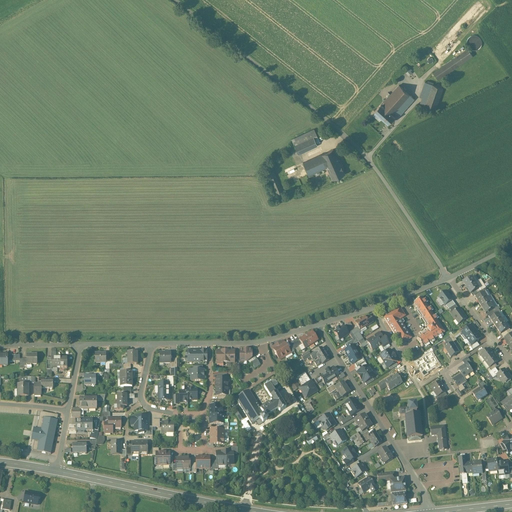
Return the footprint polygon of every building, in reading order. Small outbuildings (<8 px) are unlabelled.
[(473,36),(472,36),(471,37),(470,37),(469,38),(469,39),(468,39),(468,40),(468,41),(467,41),(467,42),(467,43),(467,44),(468,45),(468,46),(469,47),(470,48),(471,49),(472,49),(473,50),(474,50),(476,50),(477,49),(478,49),(478,48),(479,48),(480,47),(480,46),(481,45),(481,44),(481,43),(481,42),(481,41),(480,40),(480,39),(479,38),(478,37),(477,37),(476,36),(474,36),(473,36)] [(438,80),(473,56),(468,49),(433,72),(438,80)] [(409,76),(413,72),(409,67),(405,71),(409,76)] [(425,82),(420,97),(422,98),(428,83),(425,82)] [(443,88),(428,83),(422,98),(420,104),(435,109),(443,88)] [(410,95),(399,85),(382,105),(393,115),(395,113),(410,96),(410,95)] [(410,96),(395,113),(399,117),(415,99),(410,95),(410,96)] [(382,105),(381,104),(375,111),(389,124),(395,117),(393,115),(382,105)] [(315,130),(292,140),(294,145),(313,137),(314,138),(318,136),(315,130)] [(294,145),(288,148),(293,157),(298,155),(298,154),(317,146),(314,138),(313,137),(294,145)] [(333,149),(321,155),(303,163),(308,175),(327,167),(339,162),(333,149)] [(339,162),(327,167),(332,180),(344,175),(339,162)] [(273,170),(267,173),(270,180),(276,177),(273,170)] [(276,177),(270,180),(276,195),(282,193),(276,177)] [(464,283),(467,289),(476,283),(472,278),(469,280),(464,283)] [(476,283),(467,289),(471,294),(476,291),(479,289),(476,283)] [(453,300),(447,291),(438,297),(444,306),(445,305),(452,300),(453,300)] [(476,298),(479,304),(488,298),(485,293),(481,295),(476,298)] [(422,298),(414,303),(431,330),(417,339),(422,347),(445,333),(422,298)] [(488,298),(479,304),(482,309),(491,304),(488,298)] [(456,305),(452,300),(445,305),(449,310),(450,309),(456,305)] [(491,304),(482,309),(486,315),(486,314),(491,311),(495,309),(491,304)] [(411,338),(399,320),(405,317),(399,308),(384,318),(401,345),(411,338)] [(453,313),(452,315),(456,321),(458,319),(461,323),(467,319),(459,309),(459,310),(453,313)] [(490,319),(490,320),(494,325),(502,319),(499,314),(495,316),(490,319)] [(364,317),(356,323),(358,327),(360,330),(373,322),(371,318),(367,321),(364,317)] [(502,319),(494,325),(497,330),(506,324),(502,319)] [(506,324),(497,330),(501,335),(506,332),(509,329),(506,324)] [(481,338),(473,326),(468,330),(463,334),(472,346),(481,338)] [(343,327),(335,332),(340,340),(348,335),(343,327)] [(466,327),(459,331),(461,335),(463,334),(468,330),(466,327)] [(318,341),(312,333),(308,335),(313,344),(318,341)] [(363,339),(359,333),(358,334),(355,336),(356,338),(358,342),(363,339)] [(389,344),(383,335),(381,336),(379,333),(376,335),(376,337),(376,336),(382,345),(383,346),(385,345),(386,345),(389,344)] [(313,344),(308,335),(304,338),(309,347),(313,344)] [(376,337),(371,340),(370,339),(366,342),(372,351),(382,345),(376,336),(376,337)] [(300,341),(299,341),(302,345),(305,349),(309,347),(304,338),(300,341)] [(353,340),(345,345),(347,349),(352,345),(353,346),(359,342),(358,342),(356,338),(353,340)] [(285,343),(282,345),(281,342),(278,344),(285,357),(287,356),(288,354),(290,353),(288,348),(285,343)] [(453,343),(445,348),(451,358),(459,352),(453,343)] [(285,357),(278,344),(275,346),(276,348),(273,350),(279,359),(281,358),(283,358),(285,357)] [(353,346),(352,345),(347,349),(344,351),(348,356),(347,356),(350,360),(349,361),(351,364),(351,363),(353,365),(354,364),(361,360),(358,355),(353,346)] [(435,345),(425,351),(427,355),(438,350),(435,345)] [(322,348),(314,353),(314,354),(310,356),(313,360),(317,358),(318,359),(326,354),(322,348)] [(486,352),(481,356),(486,362),(494,355),(490,349),(486,352)] [(252,350),(240,350),(240,362),(240,364),(243,364),(243,362),(246,362),(252,358),(252,350)] [(233,351),(217,352),(217,366),(223,366),(223,363),(234,363),(234,360),(237,360),(237,357),(234,357),(233,351)] [(381,356),(380,357),(384,363),(394,356),(393,354),(393,355),(390,351),(388,352),(381,356)] [(137,352),(128,353),(128,360),(129,360),(129,365),(131,365),(137,365),(137,352)] [(197,352),(188,352),(188,356),(186,356),(186,357),(188,357),(188,362),(200,362),(200,360),(200,353),(200,352),(197,352)] [(106,354),(95,355),(95,364),(105,364),(106,364),(106,361),(106,354)] [(171,364),(171,354),(159,355),(160,363),(163,363),(163,364),(171,364)] [(326,354),(318,359),(318,360),(314,363),(317,368),(329,360),(326,354)] [(437,363),(431,354),(416,363),(422,372),(425,371),(425,372),(435,366),(434,365),(437,363)] [(494,355),(486,362),(490,368),(495,364),(499,361),(494,355)] [(37,356),(27,356),(27,359),(20,359),(20,362),(20,366),(27,366),(27,365),(31,365),(37,365),(37,356)] [(394,356),(384,363),(388,368),(396,363),(397,362),(395,358),(394,356)] [(361,360),(354,364),(357,368),(359,367),(361,365),(365,363),(363,358),(361,360)] [(67,359),(51,359),(51,361),(51,363),(51,368),(52,368),(57,368),(67,368),(67,359)] [(465,366),(459,370),(461,375),(462,375),(464,378),(469,374),(473,372),(468,365),(465,366)] [(361,370),(357,373),(358,375),(360,378),(371,371),(367,366),(364,369),(361,370)] [(334,368),(330,371),(329,369),(325,371),(327,373),(320,377),(325,385),(338,376),(339,376),(334,368)] [(195,370),(191,370),(191,381),(204,381),(204,376),(203,376),(203,374),(204,374),(204,370),(201,370),(195,370)] [(511,380),(511,379),(505,370),(498,376),(500,380),(500,379),(505,385),(511,380)] [(371,371),(360,378),(362,381),(364,384),(365,383),(372,378),(374,377),(371,371)] [(305,373),(297,378),(300,383),(308,378),(305,373)] [(397,375),(390,380),(389,378),(377,386),(380,391),(386,387),(389,391),(402,383),(397,375)] [(461,375),(453,380),(458,388),(466,382),(467,382),(466,381),(464,378),(462,375),(461,375)] [(91,377),(84,377),(84,386),(95,386),(95,377),(91,377)] [(308,378),(300,383),(303,387),(310,382),(308,378)] [(218,379),(216,379),(216,387),(228,387),(228,382),(227,382),(227,379),(218,379)] [(295,391),(299,388),(295,381),(291,384),(295,391)] [(303,387),(302,387),(303,390),(301,392),(306,399),(317,391),(311,381),(310,382),(303,387)] [(194,385),(187,382),(187,387),(188,400),(193,400),(193,399),(194,398),(197,398),(197,390),(193,390),(192,389),(194,385)] [(439,382),(431,387),(437,397),(444,392),(446,392),(439,382)] [(466,382),(458,388),(459,390),(460,389),(461,392),(465,390),(463,386),(466,383),(466,382)] [(483,382),(478,385),(481,390),(483,388),(484,390),(487,388),(483,382)] [(275,383),(271,385),(270,384),(264,388),(272,400),(278,396),(274,388),(277,386),(275,383)] [(343,383),(335,388),(339,394),(342,398),(350,393),(343,383)] [(168,384),(158,384),(159,401),(168,401),(168,384)] [(28,385),(18,385),(18,397),(28,397),(28,385)] [(331,386),(326,389),(330,394),(335,391),(331,386)] [(187,387),(182,387),(182,392),(181,392),(179,393),(179,402),(180,403),(188,402),(188,400),(187,387)] [(228,387),(216,387),(216,396),(218,396),(226,396),(227,396),(227,393),(228,393),(228,387)] [(481,390),(473,395),(478,402),(487,395),(484,390),(483,388),(481,390)] [(249,391),(236,400),(252,424),(260,419),(256,413),(261,410),(254,399),(249,391)] [(444,392),(437,397),(435,398),(438,402),(447,396),(444,392)] [(124,395),(117,395),(118,406),(118,407),(123,407),(127,407),(127,395),(126,395),(124,395)] [(256,413),(260,419),(263,423),(267,420),(265,417),(278,409),(280,412),(286,408),(278,396),(272,400),(271,400),(272,403),(261,410),(256,413)] [(499,406),(493,397),(489,400),(491,404),(494,409),(499,406)] [(511,397),(501,404),(506,412),(511,407),(511,397)] [(88,399),(80,399),(80,410),(80,415),(83,415),(84,415),(84,409),(88,409),(88,410),(88,399)] [(96,399),(88,399),(88,410),(96,410),(96,399)] [(354,399),(344,405),(347,409),(348,408),(353,415),(361,410),(354,399)] [(314,411),(310,404),(306,406),(310,413),(314,411)] [(220,409),(220,406),(211,406),(210,407),(210,417),(220,417),(220,414),(222,414),(222,409),(220,409)] [(416,415),(415,406),(407,407),(407,410),(400,411),(400,416),(405,416),(405,422),(404,422),(406,433),(407,433),(407,439),(409,439),(409,441),(421,440),(421,437),(422,437),(419,414),(416,415)] [(80,410),(72,410),(72,418),(80,418),(80,415),(80,410)] [(240,422),(245,418),(241,410),(235,414),(240,422)] [(493,413),(487,417),(493,425),(498,421),(499,421),(502,419),(499,415),(499,416),(496,412),(497,411),(496,411),(493,413)] [(58,416),(40,412),(33,451),(37,451),(37,452),(51,455),(51,454),(57,421),(58,416)] [(364,415),(354,421),(355,422),(358,427),(356,428),(368,421),(364,415)] [(331,417),(329,417),(328,416),(321,420),(319,421),(323,427),(322,429),(324,431),(326,431),(335,425),(331,418),(331,417)] [(345,419),(343,416),(339,418),(343,425),(349,421),(352,420),(350,416),(345,419)] [(147,417),(135,417),(135,418),(131,418),(131,424),(137,424),(137,431),(135,431),(139,431),(139,434),(144,434),(144,431),(147,431),(147,427),(147,417)] [(121,418),(108,419),(108,423),(108,428),(112,428),(121,428),(121,418)] [(92,421),(76,421),(76,425),(76,431),(84,431),(92,431),(92,421)] [(368,421),(356,428),(358,427),(361,432),(362,433),(366,430),(372,426),(368,421)] [(108,428),(108,423),(104,423),(104,428),(105,428),(105,434),(112,434),(112,428),(108,428)] [(161,434),(173,434),(173,423),(161,423),(161,434)] [(445,426),(430,428),(430,432),(430,433),(431,436),(431,437),(431,436),(437,436),(437,440),(437,441),(437,444),(438,444),(438,451),(442,451),(443,451),(447,450),(445,426)] [(332,436),(330,437),(330,438),(333,443),(333,445),(334,447),(336,447),(347,441),(342,434),(341,433),(340,433),(339,431),(332,436)] [(375,432),(367,437),(374,448),(382,443),(375,432)] [(330,433),(322,438),(325,442),(330,438),(330,437),(332,436),(330,433)] [(360,433),(350,439),(352,442),(357,439),(358,439),(362,436),(360,433)] [(316,437),(307,440),(309,445),(318,441),(316,437)] [(511,444),(508,438),(505,441),(503,443),(507,450),(509,453),(511,451),(511,444)] [(121,443),(111,443),(111,455),(121,455),(121,451),(121,443)] [(139,443),(131,443),(131,447),(126,447),(126,451),(126,456),(132,456),(132,455),(139,455),(139,443)] [(147,447),(147,443),(139,443),(139,455),(147,455),(147,456),(153,456),(153,449),(153,447),(147,447)] [(86,445),(73,445),(73,453),(77,453),(77,454),(86,454),(86,445)] [(352,451),(350,448),(342,452),(348,461),(349,463),(352,461),(356,458),(354,454),(355,454),(353,450),(352,451)] [(385,448),(377,453),(385,465),(392,460),(385,448)] [(226,452),(222,452),(222,453),(216,453),(216,461),(216,466),(218,466),(226,465),(226,464),(226,452)] [(467,473),(464,474),(463,464),(464,464),(464,462),(466,461),(466,458),(466,457),(458,458),(459,465),(460,465),(461,469),(459,469),(460,475),(462,475),(462,481),(468,480),(467,474),(467,473)] [(497,460),(490,460),(487,460),(487,461),(488,470),(488,471),(498,470),(498,464),(497,460)] [(354,464),(350,466),(352,470),(360,466),(358,462),(354,464)] [(482,462),(472,463),(473,474),(477,474),(477,473),(483,473),(482,462)] [(508,462),(498,464),(498,470),(499,475),(504,475),(509,475),(508,471),(508,470),(508,462)] [(468,464),(465,464),(464,464),(463,464),(464,474),(467,473),(467,474),(473,474),(472,463),(468,463),(468,464)] [(352,470),(351,471),(356,478),(366,472),(362,465),(360,466),(352,470)] [(393,474),(373,476),(374,477),(377,482),(386,481),(387,484),(390,484),(390,481),(394,481),(393,474)] [(367,479),(358,485),(364,493),(370,489),(373,493),(377,490),(370,480),(369,478),(367,479)] [(394,481),(390,481),(390,484),(391,494),(405,492),(404,479),(394,481)] [(40,495),(26,492),(24,503),(38,505),(40,495)] [(405,492),(391,494),(392,503),(393,506),(393,507),(407,505),(406,494),(405,492)] [(11,502),(4,501),(3,510),(10,511),(11,502)]
